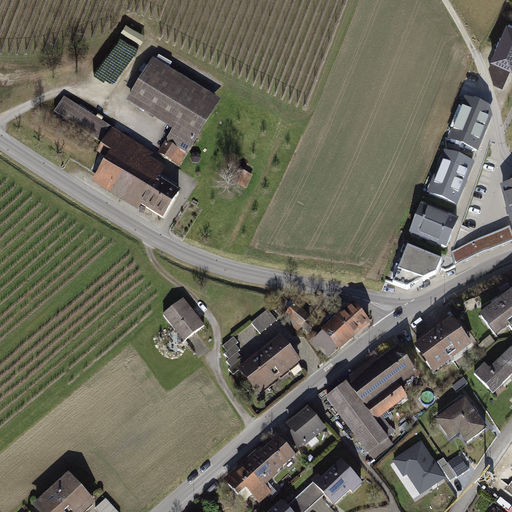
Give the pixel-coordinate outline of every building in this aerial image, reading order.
[(511,25),(507,23),(492,59),(511,67),(511,25)] [(218,98),(149,58),(123,101),(172,130),(159,151),(180,163),(218,98)] [(111,128),(63,97),(51,116),(99,146),(111,128)] [(494,112),(467,100),(449,143),(477,154),(494,112)] [(149,152),(111,128),(99,146),(94,154),(105,161),(91,183),(137,212),(139,207),(162,222),(181,192),(156,176),(161,167),(146,157),(149,152)] [(473,162),(444,150),(427,192),(456,204),(473,162)] [(245,174),(236,170),(232,182),(240,186),(245,174)] [(511,185),(502,188),(511,228),(511,185)] [(455,222),(419,207),(408,234),(444,249),(455,222)] [(511,239),(508,230),(451,253),(456,265),(511,241),(511,239)] [(442,262),(409,250),(396,285),(408,289),(437,275),(442,262)] [(511,291),(478,315),(493,336),(507,327),(511,332),(511,331),(511,291)] [(182,300),(162,315),(183,343),(203,328),(182,300)] [(310,318),(291,303),(278,316),(297,331),(310,318)] [(369,324),(350,303),(309,341),(328,361),(369,324)] [(267,308),(251,321),(260,333),(277,320),(267,308)] [(451,319),(412,347),(431,372),(470,345),(451,319)] [(228,368),(232,374),(238,369),(242,367),(238,361),(242,358),(237,351),(240,349),(236,344),(238,342),(234,336),(223,345),(227,350),(224,353),(228,358),(226,360),(230,366),(228,368)] [(242,367),(238,369),(257,395),(298,365),(278,339),(242,367)] [(400,385),(417,372),(397,346),(376,362),(374,358),(345,380),(347,384),(327,399),(367,454),(387,439),(374,421),(408,395),(400,385)] [(511,350),(510,348),(488,368),(483,362),(472,373),(490,394),(511,373),(511,350)] [(486,429),(463,398),(433,421),(450,441),(458,436),(466,446),(486,429)] [(308,407),(285,423),(302,446),(324,430),(308,407)] [(275,435),(249,458),(270,481),(296,458),(275,435)] [(423,440),(393,459),(405,478),(408,476),(421,495),(447,478),(423,440)] [(249,458),(222,481),(243,504),(270,481),(249,458)] [(300,494),(312,508),(323,498),(332,509),(360,485),(339,460),(300,494)] [(83,511),(93,504),(66,474),(31,506),(35,511),(83,511)] [(511,483),(502,495),(511,504),(511,483)] [(307,511),(312,508),(300,494),(290,503),(283,495),(262,511),(307,511)] [(100,511),(120,511),(107,498),(96,508),(100,511)]
